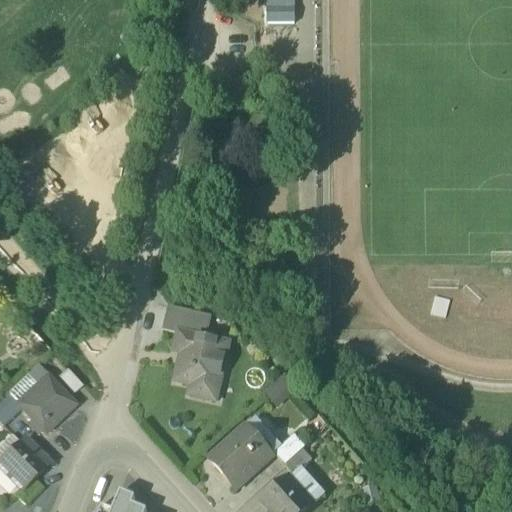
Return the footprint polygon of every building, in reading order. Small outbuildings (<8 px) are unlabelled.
[(293,0),(267,0),(268,26),(294,26),(293,0)] [(210,318),(168,308),(162,332),(178,336),(179,334),(205,340),(210,318)] [(205,340),(179,334),(178,336),(174,354),(181,355),(175,384),(191,387),(189,397),(214,403),(227,346),(205,340)] [(79,386),(59,362),(50,371),(70,394),(79,386)] [(8,399),(17,408),(47,380),(39,371),(8,399)] [(276,405),(295,389),(284,377),(266,392),(276,405)] [(74,409),(47,380),(17,408),(44,437),(74,409)] [(5,395),(0,399),(0,424),(4,429),(21,413),(8,399),(5,395)] [(273,460),(246,430),(210,462),(237,492),(273,460)] [(295,438),(274,456),(285,468),(303,452),(305,449),(295,438)] [(45,472),(20,446),(0,466),(0,471),(22,494),(33,483),(45,472)] [(303,452),(285,468),(294,477),(294,478),(301,471),(311,461),(303,452)] [(320,493),(301,471),(294,478),(294,477),(290,480),(309,502),(320,493)] [(309,502),(290,480),(263,505),(269,511),(308,511),(314,508),(309,502)] [(42,492),(33,483),(22,494),(16,500),(25,509),(42,492)] [(112,511),(142,511),(132,508),(135,501),(120,494),(112,511)]
